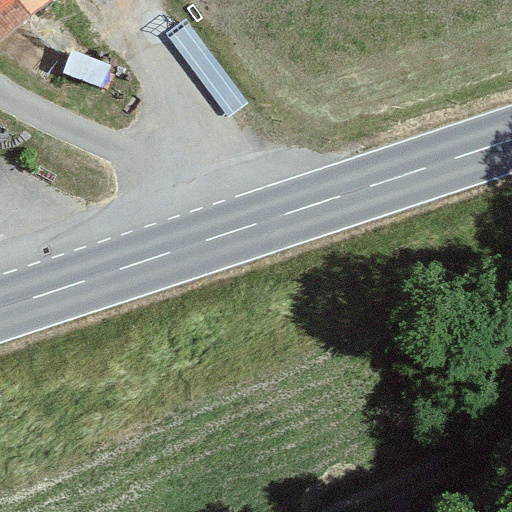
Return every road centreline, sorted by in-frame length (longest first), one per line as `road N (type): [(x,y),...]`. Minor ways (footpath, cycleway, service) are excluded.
road 1 (secondary): [(0,310),(511,142)]
road 2 (track): [(367,511),(511,443)]
